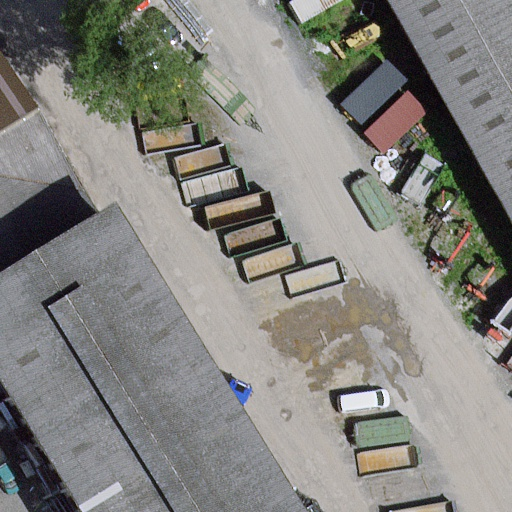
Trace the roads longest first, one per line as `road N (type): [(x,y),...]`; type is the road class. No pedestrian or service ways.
road 1 (track): [(5,0),(206,290),(344,511)]
road 2 (track): [(511,498),(404,264),(334,214),(305,177),(263,55),(222,0)]
